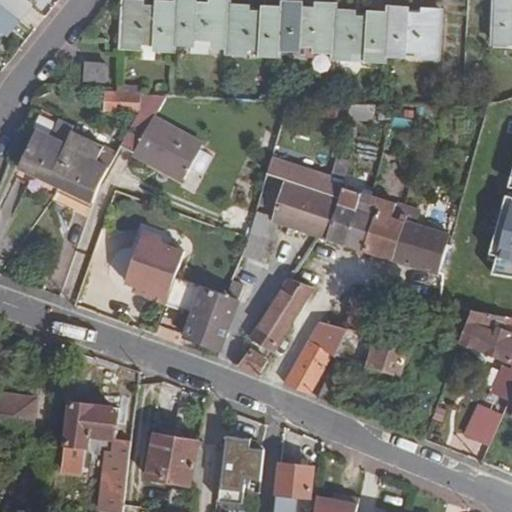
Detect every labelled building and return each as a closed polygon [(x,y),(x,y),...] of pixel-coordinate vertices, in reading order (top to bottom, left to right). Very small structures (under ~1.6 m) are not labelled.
[(0,0),(0,7),(17,21),(32,0),(0,0)] [(173,0),(173,4),(170,43),(189,44),(190,39),(204,41),(204,45),(222,47),(226,7),(226,2),(207,1),(206,6),(192,5),(192,0),(173,0)] [(489,0),(488,41),(506,41),(507,35),(511,35),(511,1),(508,1),(507,0),(489,0)] [(121,1),(117,45),(135,47),(136,42),(151,43),(151,48),(169,49),(170,43),(173,4),(154,3),(153,9),(138,7),(139,2),(121,1)] [(279,10),(277,49),(294,51),(296,47),(311,47),(311,52),(329,54),(331,14),(331,8),(314,7),(312,13),(298,12),(298,6),(280,5),(279,10)] [(0,32),(4,36),(17,21),(0,7),(0,32)] [(222,47),(223,52),(241,54),(242,48),(258,50),(257,55),(276,55),(277,49),(279,10),(260,10),(259,16),(245,15),(245,9),(226,7),(222,47)] [(383,18),(382,56),(400,57),(401,53),(416,53),(416,58),(435,59),(437,15),(418,14),(417,21),(403,19),(403,13),(384,12),(383,18)] [(329,54),(329,59),(347,60),(348,55),(363,56),(363,62),(381,63),(382,56),(383,18),(365,17),(364,23),(349,23),(349,17),(331,14),(329,54)] [(135,47),(135,59),(149,60),(151,48),(151,43),(136,42),(135,47)] [(80,63),(80,81),(100,82),(101,65),(80,63)] [(105,93),(104,112),(137,114),(138,96),(112,94),(105,93)] [(145,100),(141,107),(153,113),(157,105),(145,100)] [(424,108),(419,125),(439,130),(441,117),(465,116),(467,105),(444,108),(424,108)] [(351,107),(347,121),(370,121),(373,107),(351,107)] [(38,133),(19,169),(91,207),(98,189),(118,150),(92,135),(96,129),(65,112),(50,139),(38,133)] [(477,115),(474,126),(481,128),(483,117),(477,115)] [(152,116),(134,151),(164,166),(166,162),(181,169),(179,173),(198,183),(216,148),(152,116)] [(166,162),(164,166),(179,173),(181,169),(166,162)] [(274,163),(271,179),(288,183),(292,168),(274,163)] [(292,168),(288,183),(324,195),(327,184),(328,180),(292,168)] [(511,173),(511,176),(511,202),(507,220),(499,218),(489,252),(497,254),(492,272),(511,275),(511,173)] [(336,203),(326,241),(343,247),(359,194),(327,184),(324,195),(337,199),(336,203)] [(275,222),(274,225),(278,227),(316,238),(326,241),(336,203),(287,186),(275,222)] [(359,194),(343,247),(363,252),(375,208),(367,205),(369,197),(359,194)] [(375,208),(363,252),(388,260),(391,261),(403,222),(404,217),(399,215),(397,220),(389,217),(394,205),(369,197),(367,205),(375,208)] [(394,205),(389,217),(397,220),(399,215),(404,217),(403,222),(408,223),(411,210),(394,205)] [(426,219),(425,224),(451,232),(455,218),(425,209),(422,218),(426,219)] [(249,237),(246,248),(256,252),(268,219),(258,215),(249,237)] [(268,219),(256,252),(266,255),(274,239),(278,227),(274,225),(275,222),(268,219)] [(408,223),(403,222),(391,261),(439,276),(445,250),(447,245),(424,237),(426,229),(408,223)] [(178,278),(192,243),(147,225),(126,284),(147,292),(151,299),(168,306),(178,278)] [(168,306),(167,308),(192,316),(185,336),(220,349),(238,299),(228,295),(178,278),(168,306)] [(289,278),(251,339),(274,352),(311,286),(289,278)] [(348,317),(345,329),(379,338),(384,316),(393,316),(396,306),(373,301),(374,292),(354,289),(348,317)] [(473,313),(461,344),(510,362),(511,357),(511,336),(488,326),(493,316),(473,313)] [(319,323),(312,336),(328,345),(327,348),(336,351),(344,333),(336,328),(319,323)] [(398,377),(408,347),(379,338),(345,329),(344,333),(336,351),(334,357),(341,359),(398,377)] [(310,394),(331,354),(334,357),(336,351),(327,348),(328,345),(312,336),(309,341),(286,384),(310,394)] [(251,351),(239,366),(261,374),(269,361),(251,351)] [(329,368),(326,377),(338,381),(341,372),(329,368)] [(505,371),(495,392),(509,399),(511,392),(511,373),(511,374),(505,371)] [(326,377),(317,397),(332,403),(338,381),(326,377)] [(0,431),(32,436),(37,398),(0,392),(0,431)] [(72,403),(63,471),(85,474),(88,449),(89,449),(90,438),(117,442),(114,462),(129,463),(132,438),(117,437),(119,422),(112,421),(114,409),(72,403)] [(474,406),(461,433),(488,445),(500,417),(474,406)] [(149,478),(193,486),(201,442),(176,438),(178,426),(159,423),(149,478)] [(261,484),(265,450),(262,446),(251,444),(252,439),(226,437),(220,504),(234,506),(235,501),(245,502),(247,483),(261,484)] [(129,463),(114,462),(112,480),(116,480),(127,482),(129,463)] [(314,467),(281,464),(275,511),(288,511),(291,495),(311,498),(314,467)] [(127,482),(116,480),(115,493),(125,494),(127,482)] [(358,511),(361,499),(345,495),(344,501),(318,496),(316,511),(358,511)]
